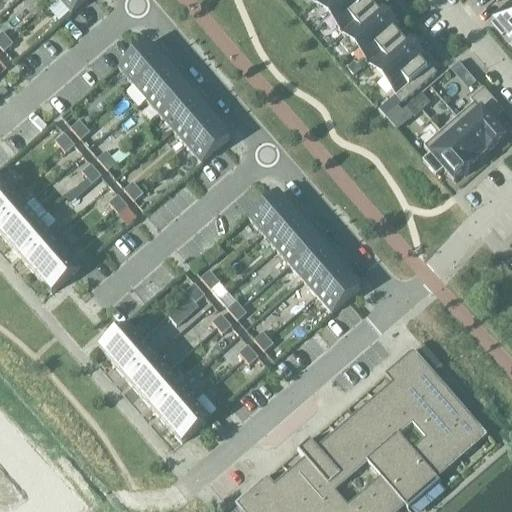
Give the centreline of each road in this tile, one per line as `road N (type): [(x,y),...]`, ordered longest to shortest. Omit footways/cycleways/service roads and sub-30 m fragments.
road 1 (residential): [(128,0),(396,304)]
road 2 (residential): [(396,304),(190,487)]
road 3 (residential): [(396,304),(511,197)]
